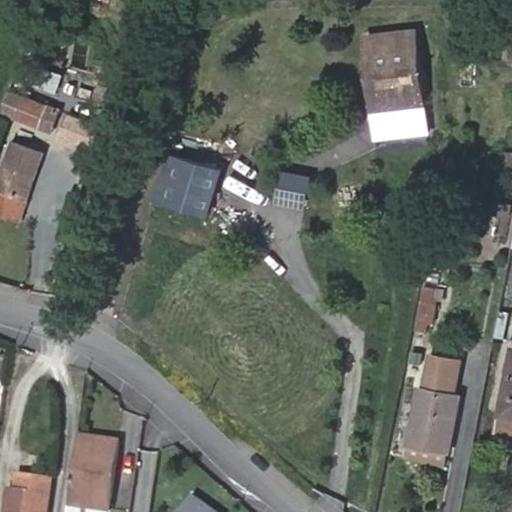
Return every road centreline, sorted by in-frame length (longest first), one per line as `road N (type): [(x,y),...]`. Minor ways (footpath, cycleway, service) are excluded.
road 1 (track): [(77,344),(186,36),(236,0)]
road 2 (residential): [(301,511),(110,361),(0,315)]
road 3 (track): [(182,0),(60,336)]
